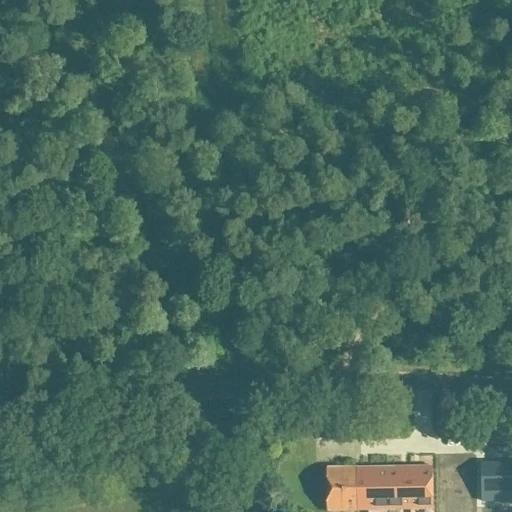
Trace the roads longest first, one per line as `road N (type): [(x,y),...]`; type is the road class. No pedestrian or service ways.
road 1 (unclassified): [(0,418),(342,379),(511,387)]
road 2 (track): [(342,379),(352,349),(466,221),(511,195)]
